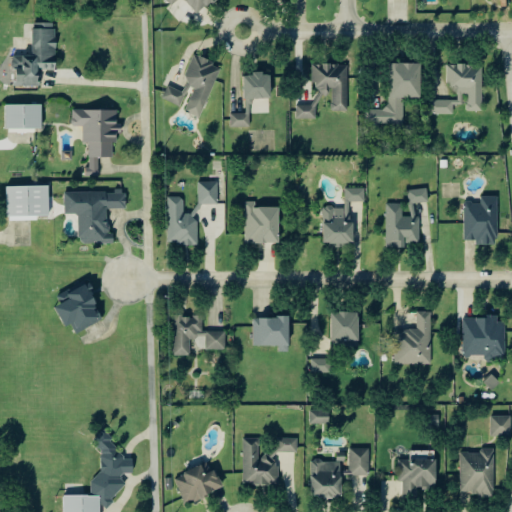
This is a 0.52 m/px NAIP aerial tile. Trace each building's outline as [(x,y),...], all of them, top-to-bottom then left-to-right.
[(188,0),(198,13),(215,0),(188,0)] [(34,55),(16,55),(16,86),(41,86),(41,69),(58,69),(58,22),(34,22),(34,55)] [(187,112),(203,117),(223,65),(196,55),(185,83),(196,87),(187,112)] [(423,98),(424,63),(391,63),(391,109),(370,109),(370,124),(405,124),(406,98),(423,98)] [(349,64),(314,64),(313,83),(318,83),(318,105),(298,105),(298,119),(319,119),(319,92),(334,92),(334,110),(349,111),(349,64)] [(484,111),(484,65),(450,64),(449,88),(459,88),(459,103),(464,103),(464,94),(469,94),(469,110),(484,111)] [(272,73),(245,74),(246,99),(273,98),(272,73)] [(182,106),(188,93),(170,85),(164,99),(182,106)] [(434,114),(455,114),(455,100),(434,100),(434,114)] [(44,104),(8,105),(8,129),(44,128),(44,104)] [(120,110),(74,109),(74,126),(84,126),(84,142),(90,142),(90,175),(100,176),(101,157),(116,157),(116,133),(120,133),(120,110)] [(251,126),(251,113),(232,114),(232,127),(251,126)] [(200,204),(220,204),(219,181),(200,182),(200,204)] [(51,186),(9,187),(9,217),(51,216),(51,186)] [(325,244),(354,243),(353,201),(367,201),(367,188),(346,188),(347,207),(325,207),(325,244)] [(430,202),(429,188),(410,190),(411,203),(430,202)] [(67,192),(67,214),(81,214),(81,243),(116,243),(116,233),(109,233),(109,208),(127,208),(127,191),(67,192)] [(200,216),(184,216),(185,197),(169,196),(169,243),(199,244),(200,216)] [(466,202),(465,240),(478,240),(478,245),(498,245),(499,196),(482,196),(482,203),(466,202)] [(281,207),(257,208),(257,202),(247,202),(247,243),(281,242),(281,207)] [(404,203),(388,204),(389,247),(408,247),(408,243),(420,243),(419,205),(412,205),(412,216),(404,217),(404,203)] [(68,327),(73,324),(78,333),(105,319),(88,284),(61,296),(65,303),(58,306),(68,327)] [(334,342),(361,341),(360,312),(333,312),(334,342)] [(397,364),(433,364),(433,312),(419,312),(419,330),(398,329),(397,364)] [(228,331),(205,331),(204,316),(175,316),(175,356),(195,355),(195,349),(228,349),(228,331)] [(465,317),(465,357),(507,358),(507,322),(500,322),(500,317),(465,317)] [(291,318),(255,318),(255,346),(281,346),(282,351),(292,351),(291,318)] [(313,373),(331,373),(331,359),(313,359),(313,373)] [(312,410),(312,424),(331,423),(331,410),(312,410)] [(511,415),(493,415),(493,436),(511,436),(511,415)] [(244,484),(280,485),(280,458),(260,458),(261,438),(245,438),(244,484)] [(371,475),(371,448),(351,448),(350,470),(344,470),(344,461),(313,460),(313,497),(344,497),(344,475),(371,475)] [(462,453),(462,495),(496,494),(495,448),(482,448),(482,452),(462,453)] [(439,458),(400,459),(400,482),(404,482),(404,494),(419,494),(419,489),(439,488),(439,458)] [(226,490),(218,470),(212,472),(209,464),(176,477),(185,502),(194,498),(195,501),(226,490)] [(98,496),(98,511),(63,511),(63,496),(98,496)]
